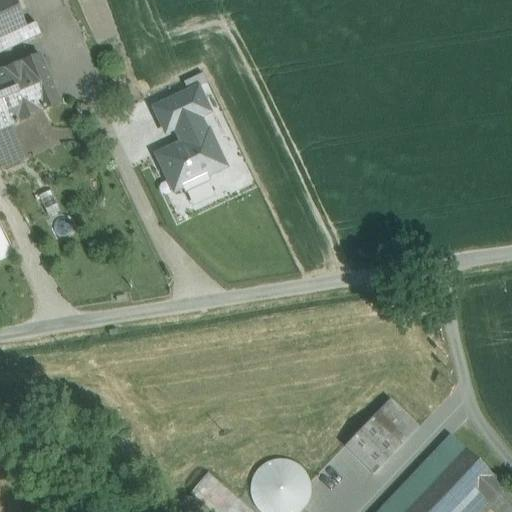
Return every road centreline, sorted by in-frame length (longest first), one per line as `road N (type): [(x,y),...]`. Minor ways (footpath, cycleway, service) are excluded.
road 1 (unclassified): [(0,335),(511,258)]
road 2 (track): [(75,56),(150,219),(200,302)]
